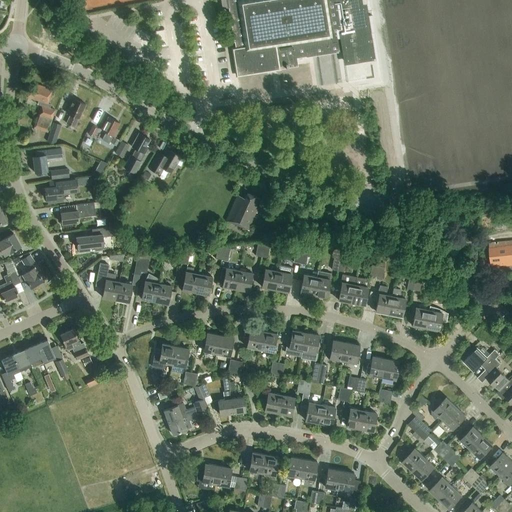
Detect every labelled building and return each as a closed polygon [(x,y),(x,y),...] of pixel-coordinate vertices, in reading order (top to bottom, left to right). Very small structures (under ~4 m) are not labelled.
[(227,0),(220,0),(222,9),(229,8),(227,0)] [(227,0),(229,8),(235,48),(232,48),(236,75),(297,66),(296,58),(314,55),(314,56),(337,52),(335,37),(331,38),(325,0),(227,0)] [(361,0),(325,0),(331,38),(335,37),(337,52),(341,52),(343,60),(370,56),(361,0)] [(51,104),(47,103),(51,91),(42,88),(42,86),(32,83),(27,96),(39,100),(38,104),(42,106),(34,128),(47,132),(55,110),(50,108),(51,104)] [(79,119),(86,104),(74,99),(67,113),(70,115),(67,123),(74,127),(78,118),(79,119)] [(116,129),(119,123),(108,117),(101,130),(106,132),(102,140),(109,143),(113,136),(114,137),(118,130),(116,129)] [(52,123),(46,142),(53,145),(60,126),(52,123)] [(99,129),(93,125),(88,134),(94,137),(99,129)] [(145,154),(149,147),(146,145),(150,140),(139,133),(131,147),(136,150),(131,157),(130,156),(124,168),(134,173),(140,162),(139,161),(143,153),(145,154)] [(129,145),(120,140),(114,152),(122,157),(129,145)] [(61,159),(60,149),(35,151),(36,157),(33,157),(35,172),(48,170),(47,161),(61,159)] [(180,157),(168,150),(165,156),(158,152),(152,163),(157,166),(154,171),(159,174),(163,167),(172,172),(176,164),(181,166),(184,160),(180,158),(180,157)] [(51,180),(69,177),(68,169),(50,171),(51,180)] [(63,201),(63,198),(64,197),(64,194),(78,192),(77,179),(49,182),(49,187),(47,188),(46,188),(47,199),(48,199),(49,203),(63,201)] [(101,201),(99,184),(91,185),(93,202),(101,201)] [(248,231),(262,199),(247,192),(244,198),(237,195),(225,221),(248,231)] [(77,210),(61,212),(62,223),(79,222),(79,217),(95,215),(95,208),(107,207),(106,201),(94,202),(77,205),(77,210)] [(0,225),(0,226),(8,222),(5,214),(3,215),(1,210),(0,210),(0,225)] [(90,251),(89,247),(94,246),(95,250),(104,249),(102,234),(118,232),(117,226),(92,229),(93,235),(76,236),(78,248),(79,252),(90,251)] [(1,241),(0,238),(0,246),(5,255),(10,253),(21,246),(13,233),(2,240),(1,241)] [(496,243),(490,243),(492,265),(504,264),(504,265),(511,264),(511,241),(498,243),(498,244),(496,244),(496,243)] [(261,256),(264,244),(258,243),(255,255),(261,256)] [(264,244),(261,256),(267,258),(270,245),(264,244)] [(222,259),(224,247),(218,246),(215,258),(222,259)] [(224,247),(222,259),(227,260),(230,248),(224,247)] [(334,256),(332,269),(338,270),(340,258),(342,250),(333,248),(332,255),(334,256)] [(182,263),(184,251),(178,249),(175,261),(182,263)] [(300,262),(302,250),(296,249),(293,261),(300,262)] [(302,250),(300,262),(306,263),(308,251),(302,250)] [(344,272),(346,259),(348,251),(342,250),(340,258),(338,270),(344,272)] [(30,255),(22,260),(28,271),(22,275),(25,280),(31,289),(43,281),(38,272),(37,272),(35,268),(37,266),(30,255)] [(115,299),(119,281),(114,280),(115,274),(107,273),(110,257),(104,256),(101,258),(98,274),(100,275),(99,278),(106,280),(102,297),(115,299)] [(141,271),(144,259),(137,257),(131,284),(132,284),(138,286),(138,282),(141,271)] [(144,259),(141,271),(146,272),(149,260),(144,259)] [(15,287),(14,285),(20,283),(10,260),(3,262),(8,274),(2,276),(5,283),(0,284),(0,288),(2,292),(6,303),(7,302),(8,304),(12,302),(12,300),(20,297),(16,286),(15,287)] [(384,263),(379,262),(379,266),(378,266),(375,277),(381,279),(384,263)] [(375,277),(378,266),(372,264),(369,276),(375,277)] [(279,271),(275,289),(287,291),(291,273),(292,268),(280,265),(279,271)] [(195,291),(198,273),(192,272),(193,267),(187,266),(182,289),(195,291)] [(235,288),(239,270),(225,267),(225,268),(222,267),(220,279),(223,280),(222,285),(235,288)] [(275,289),(279,271),(265,268),(261,286),(275,289)] [(252,273),(239,270),(235,288),(248,291),(252,273)] [(326,297),(330,279),(331,273),(317,270),(316,276),(312,294),(326,297)] [(153,301),(157,282),(158,279),(148,273),(144,280),(140,298),(153,301)] [(198,273),(195,291),(208,294),(212,276),(198,273)] [(312,294),(316,276),(304,274),(300,292),(312,294)] [(351,302),(356,276),(342,274),(340,281),(342,282),(338,299),(351,302)] [(356,276),(351,302),(364,304),(367,287),(368,287),(369,283),(366,278),(356,276)] [(412,289),(414,277),(408,276),(406,288),(412,289)] [(414,277),(412,289),(418,291),(421,278),(414,277)] [(119,281),(115,299),(128,302),(132,284),(131,284),(119,281)] [(157,282),(153,301),(167,304),(171,285),(157,282)] [(386,313),(390,295),(385,294),(387,286),(379,284),(378,289),(379,290),(375,310),(386,313)] [(391,287),(390,295),(386,313),(400,316),(404,297),(398,296),(399,292),(398,289),(391,287)] [(454,299),(464,309),(472,300),(462,290),(454,299)] [(425,327),(428,309),(415,307),(411,325),(425,327)] [(428,309),(425,327),(438,330),(439,320),(445,321),(447,313),(428,309)] [(259,348),(263,331),(249,328),(246,346),(259,348)] [(73,329),(60,335),(65,345),(67,350),(72,348),(77,360),(88,355),(83,344),(80,345),(73,329)] [(301,350),(305,332),(292,329),(289,342),(288,341),(285,352),(300,355),(301,350)] [(263,331),(259,348),(272,351),(276,333),(263,331)] [(216,353),(219,335),(206,332),(203,350),(216,353)] [(305,332),(301,350),(308,351),(307,356),(309,359),(315,360),(316,353),(315,352),(318,335),(305,332)] [(219,335),(216,353),(229,355),(232,337),(219,335)] [(36,345),(41,360),(43,363),(55,357),(48,340),(36,345)] [(341,360),(345,342),(332,340),(329,358),(341,360)] [(345,342),(341,360),(357,363),(359,353),(357,353),(358,345),(345,342)] [(172,364),(176,346),(162,343),(160,355),(154,354),(152,366),(163,368),(165,367),(166,363),(172,364)] [(32,367),(43,363),(41,360),(36,345),(24,350),(30,364),(32,367)] [(176,346),(172,364),(185,367),(188,348),(176,346)] [(496,358),(499,355),(494,350),(486,357),(476,347),(464,360),(474,371),(481,363),(486,369),(496,358)] [(32,367),(30,364),(24,350),(13,355),(19,369),(20,372),(32,367)] [(20,372),(19,369),(13,355),(1,360),(7,373),(2,375),(9,392),(14,389),(11,380),(15,378),(14,375),(20,372)] [(381,377),(384,359),(372,356),(370,364),(368,363),(366,374),(381,377)] [(92,363),(89,357),(82,360),(84,366),(92,363)] [(497,368),(501,363),(496,358),(486,369),(491,374),(487,378),(499,389),(509,380),(497,368)] [(67,371),(62,359),(55,362),(60,374),(67,371)] [(398,362),(384,359),(381,377),(394,380),(398,362)] [(233,373),(235,361),(230,360),(227,372),(233,373)] [(235,361),(233,373),(239,374),(242,362),(235,361)] [(276,375),(278,363),(272,361),(270,374),(276,375)] [(316,383),(320,363),(314,362),(310,382),(316,383)] [(278,363),(276,375),(282,376),(284,364),(278,363)] [(323,377),(326,365),(320,363),(316,383),(322,384),(323,377)] [(188,385),(191,373),(185,372),(182,384),(188,385)] [(191,373),(188,385),(194,387),(197,374),(191,373)] [(242,387),(250,386),(248,374),(241,375),(242,387)] [(87,381),(89,386),(100,382),(97,376),(87,381)] [(228,390),(227,382),(226,376),(221,377),(223,391),(222,392),(223,399),(218,400),(220,415),(233,413),(231,398),(229,399),(228,391),(228,390)] [(357,391),(359,378),(348,376),(346,386),(351,387),(351,390),(352,390),(357,391)] [(511,401),(511,376),(509,380),(499,389),(497,392),(497,393),(498,393),(502,397),(505,394),(511,401)] [(30,382),(25,385),(29,396),(36,393),(34,387),(32,388),(30,382)] [(203,397),(209,395),(204,383),(198,386),(203,397)] [(344,401),(346,389),(340,388),(338,400),(344,401)] [(160,400),(172,395),(169,389),(157,393),(160,400)] [(352,390),(351,390),(346,389),(344,401),(350,403),(352,390)] [(377,395),(390,398),(391,391),(378,389),(377,395)] [(278,413),(281,394),(268,392),(265,410),(278,413)] [(281,394),(278,413),(291,415),(294,397),(281,394)] [(390,398),(377,395),(373,395),(372,400),(389,403),(390,398)] [(231,398),(233,413),(245,411),(243,397),(231,398)] [(445,419),(457,406),(447,397),(442,403),(440,401),(438,401),(437,402),(435,403),(434,405),(433,406),(432,408),(432,410),(432,412),(432,413),(433,415),(433,417),(435,418),(436,420),(440,415),(445,419)] [(196,411),(207,407),(203,398),(193,402),(194,406),(186,409),(184,403),(164,410),(168,421),(181,417),(181,418),(189,415),(189,414),(196,411)] [(318,423),(322,405),(309,402),(306,420),(318,423)] [(322,405),(318,423),(332,425),(335,407),(322,405)] [(457,406),(445,419),(454,428),(466,415),(457,406)] [(360,428),(364,411),(351,408),(347,426),(360,428)] [(181,417),(168,421),(173,434),(190,427),(188,419),(198,416),(196,411),(189,414),(189,415),(181,418),(181,417)] [(364,411),(360,428),(373,431),(377,413),(364,411)] [(429,436),(431,434),(433,432),(416,415),(412,419),(429,436)] [(408,424),(425,440),(429,436),(412,419),(408,424)] [(439,424),(434,429),(441,435),(446,430),(439,424)] [(471,449),(484,435),(474,426),(461,439),(471,449)] [(431,434),(429,436),(425,440),(435,449),(435,450),(441,444),(431,434)] [(484,435),(471,449),(480,457),(493,444),(484,435)] [(439,454),(448,445),(444,441),(441,444),(435,450),(439,454)] [(444,458),(452,449),(448,445),(439,454),(444,458)] [(413,470),(425,457),(416,448),(403,461),(413,470)] [(448,462),(456,453),(452,449),(444,458),(448,462)] [(262,473),(265,454),(252,452),(249,471),(262,473)] [(501,475),(511,462),(511,459),(504,452),(491,466),(501,475)] [(456,453),(448,462),(452,466),(461,457),(456,453)] [(265,454),(262,473),(275,475),(279,457),(265,454)] [(300,477),(303,459),(290,457),(287,475),(300,477)] [(425,457),(413,470),(422,479),(435,466),(425,457)] [(303,459),(300,477),(313,480),(317,461),(303,459)] [(511,462),(501,475),(510,484),(511,481),(511,462)] [(208,483),(206,489),(214,490),(215,484),(219,466),(205,463),(203,475),(197,474),(196,480),(200,481),(208,483)] [(219,466),(215,484),(228,486),(231,468),(219,466)] [(468,480),(476,472),(472,468),(464,477),(468,480)] [(338,489),(341,471),(328,469),(325,487),(338,489)] [(341,471),(338,489),(347,491),(348,497),(350,497),(348,509),(354,510),(356,499),(359,482),(352,481),(354,473),(341,471)] [(472,485),(481,476),(476,472),(468,480),(472,485)] [(440,499),(453,486),(442,476),(430,489),(440,499)] [(477,489),(485,480),(481,476),(472,485),(477,489)] [(242,478),(240,490),(246,492),(248,479),(242,478)] [(485,480),(477,489),(481,493),(489,484),(485,480)] [(277,497),(279,485),(273,483),(271,496),(277,497)] [(279,485),(277,497),(283,498),(285,486),(279,485)] [(453,486),(440,499),(449,508),(462,495),(453,486)] [(316,504),(318,491),(312,490),(310,503),(316,504)] [(497,508),(505,499),(501,495),(492,504),(497,508)] [(197,509),(209,505),(207,499),(195,504),(197,509)] [(501,511),(510,503),(505,499),(497,508),(501,511)] [(301,511),(304,501),(298,500),(296,508),(295,511),(301,511)] [(304,501),(301,511),(307,511),(309,502),(304,501)] [(481,511),(483,511),(473,502),(462,511),(481,511)] [(500,511),(508,511),(511,508),(511,505),(510,503),(501,511),(500,511)]
